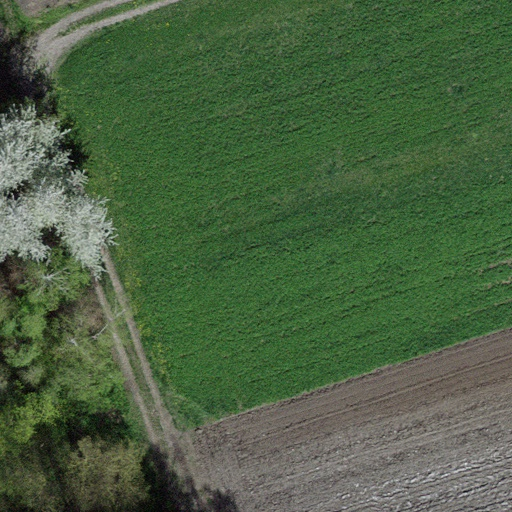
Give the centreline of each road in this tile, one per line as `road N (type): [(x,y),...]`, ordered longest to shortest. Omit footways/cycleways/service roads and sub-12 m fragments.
road 1 (track): [(210,511),(14,0)]
road 2 (track): [(0,105),(102,0)]
